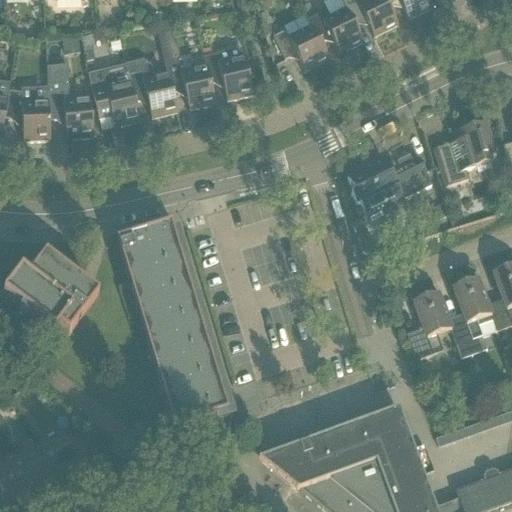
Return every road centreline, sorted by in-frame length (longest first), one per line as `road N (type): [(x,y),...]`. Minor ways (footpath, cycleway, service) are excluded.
road 1 (residential): [(0,170),(105,166),(279,123),(476,22),(500,0)]
road 2 (tertiary): [(0,213),(70,214),(309,154)]
road 3 (tertiary): [(309,154),(460,77),(511,60)]
road 4 (residential): [(350,296),(511,243)]
road 5 (residential): [(309,154),(350,296)]
